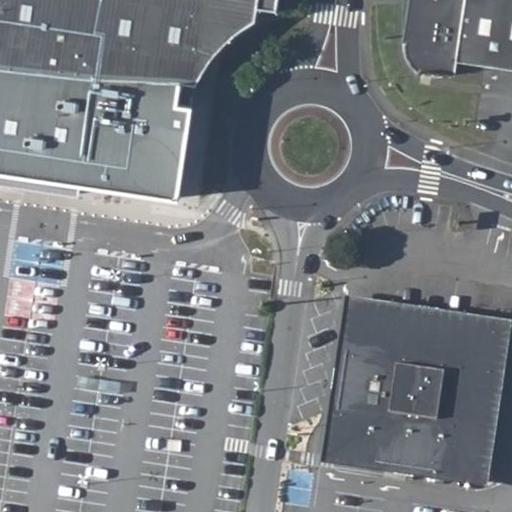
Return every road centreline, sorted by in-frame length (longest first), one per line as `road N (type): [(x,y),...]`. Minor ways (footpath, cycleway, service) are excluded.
road 1 (residential): [(322,89),(300,88),(264,110),(254,129),(257,171),(294,201),(323,202),(349,188)]
road 2 (residential): [(349,188),(429,181),(511,209)]
road 3 (residential): [(511,184),(362,120)]
